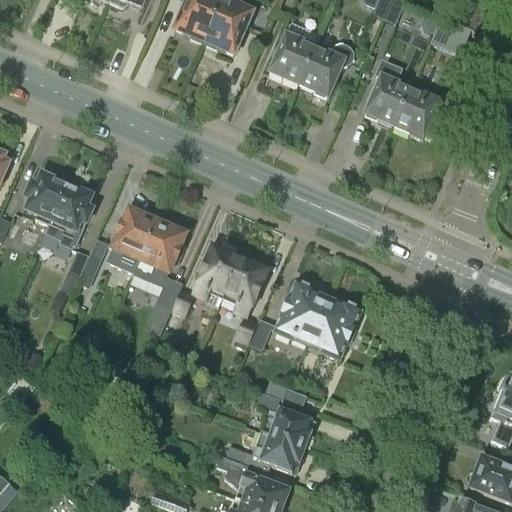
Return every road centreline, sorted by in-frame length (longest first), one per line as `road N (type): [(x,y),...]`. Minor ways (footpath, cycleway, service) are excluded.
road 1 (tertiary): [(445,265),(0,68)]
road 2 (residential): [(368,511),(459,271)]
road 3 (residential): [(445,265),(511,79)]
